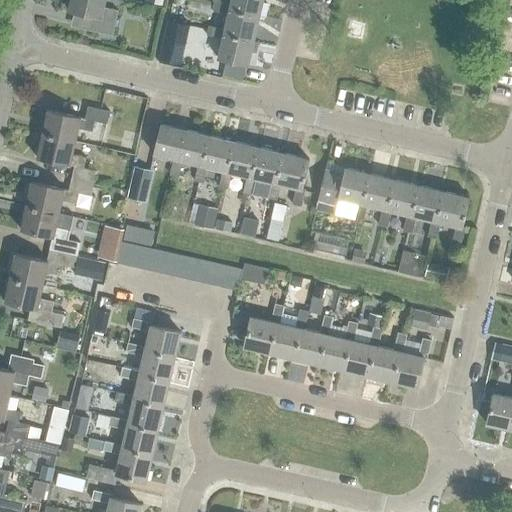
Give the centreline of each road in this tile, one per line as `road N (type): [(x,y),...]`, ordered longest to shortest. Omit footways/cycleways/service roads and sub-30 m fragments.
road 1 (residential): [(444,426),(217,379),(198,433),(214,468)]
road 2 (residential): [(444,426),(508,162)]
road 3 (residential): [(273,107),(13,46)]
road 4 (residential): [(214,468),(400,507),(424,499),(441,461)]
road 5 (residential): [(508,162),(273,107)]
